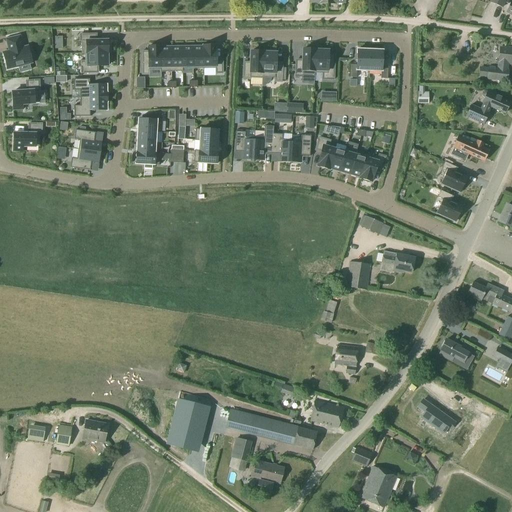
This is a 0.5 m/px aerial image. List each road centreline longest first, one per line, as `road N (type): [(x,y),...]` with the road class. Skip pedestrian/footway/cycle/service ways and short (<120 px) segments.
road 1 (residential): [(382,207),(403,122),(405,46),(393,37),(132,38),(111,186)]
road 2 (track): [(0,22),(360,18),(511,36)]
road 3 (residential): [(286,511),(407,366),(467,243)]
road 4 (residential): [(111,186),(283,178),(382,207)]
